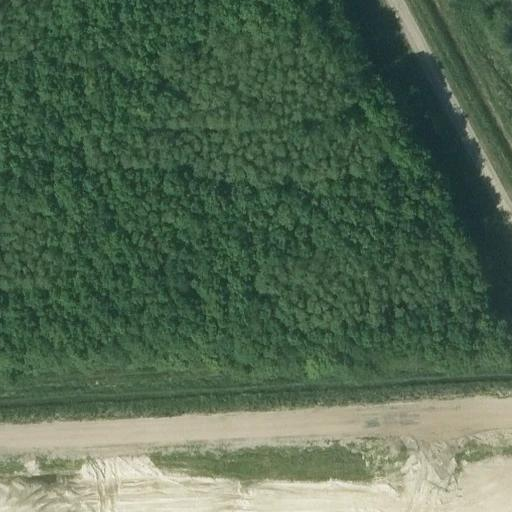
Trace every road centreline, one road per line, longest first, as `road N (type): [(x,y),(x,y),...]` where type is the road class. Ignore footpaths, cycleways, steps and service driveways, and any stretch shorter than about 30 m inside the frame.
road 1 (track): [(511,398),(0,428)]
road 2 (unclassified): [(511,219),(394,0)]
